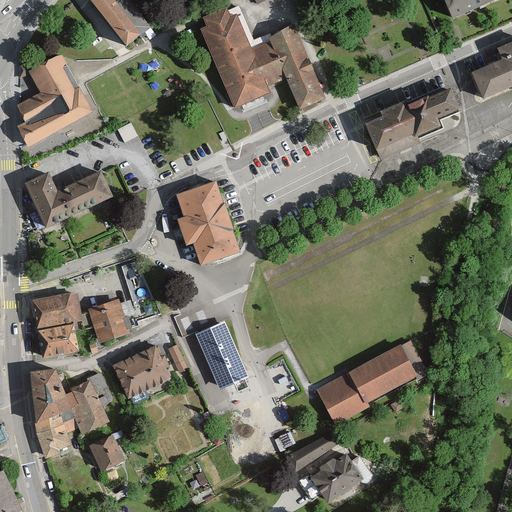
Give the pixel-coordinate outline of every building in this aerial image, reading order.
[(144,38),(113,0),(89,0),(130,50),(144,38)] [(492,0),(444,0),(452,18),(492,0)] [(240,7),(205,22),(243,110),(266,100),(262,89),(286,79),(300,113),(325,103),(293,29),(256,45),(240,7)] [(504,62),(474,75),(487,103),(511,91),(511,46),(499,52),(502,59),(504,62)] [(93,109),(60,50),(29,68),(41,89),(16,103),(25,120),(17,124),(29,145),(93,109)] [(384,120),(367,127),(377,151),(435,128),(432,120),(456,110),(450,94),(406,111),(404,106),(382,115),(384,120)] [(120,128),(126,141),(139,135),(133,122),(120,128)] [(61,194),(52,175),(28,186),(49,231),(115,200),(103,174),(61,194)] [(218,181),(178,193),(185,216),(178,218),(187,246),(196,243),(202,264),(241,252),(238,243),(218,181)] [(140,259),(123,264),(134,303),(151,299),(140,259)] [(75,293),(35,299),(39,323),(79,317),(75,293)] [(120,300),(88,311),(101,347),(132,336),(120,300)] [(226,321),(198,332),(221,388),(249,376),(226,321)] [(75,325),(41,331),(45,353),(79,347),(75,325)] [(179,342),(169,346),(179,371),(189,366),(179,342)] [(159,348),(115,367),(132,405),(176,385),(159,348)] [(433,382),(416,350),(370,382),(387,414),(433,382)] [(56,369),(34,371),(39,429),(47,453),(71,444),(58,412),(72,406),(85,428),(108,418),(88,379),(67,388),(56,369)] [(387,414),(370,382),(330,397),(350,431),(377,415),(387,414)] [(0,447),(10,443),(4,429),(0,430),(0,447)] [(332,433),(287,453),(293,467),(338,447),(332,433)] [(114,436),(91,448),(104,472),(126,461),(114,436)] [(346,454),(313,478),(333,506),(366,482),(346,454)] [(5,472),(0,474),(0,511),(22,511),(24,511),(5,472)]
